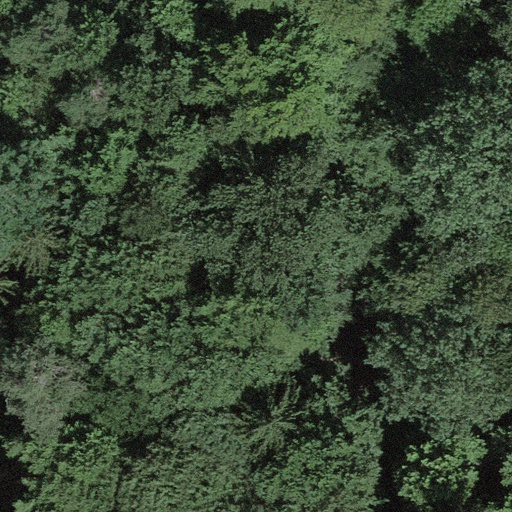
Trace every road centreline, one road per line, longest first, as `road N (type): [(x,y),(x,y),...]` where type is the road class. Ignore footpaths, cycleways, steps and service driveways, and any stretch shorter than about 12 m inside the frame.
road 1 (track): [(358,0),(325,164),(328,244),(356,327),(423,408),(511,466)]
road 2 (track): [(351,312),(160,376),(54,437),(0,489)]
